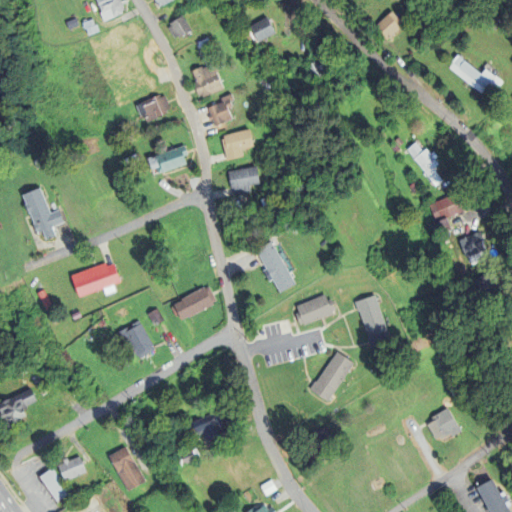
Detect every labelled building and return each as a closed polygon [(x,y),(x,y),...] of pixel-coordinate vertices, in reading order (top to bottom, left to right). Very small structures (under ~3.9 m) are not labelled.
[(89,0),(99,22),(119,14),(113,0),(89,0)] [(150,0),(156,9),(168,0),(150,0)] [(386,37),(399,22),(387,11),(374,25),(386,37)] [(172,37),(186,28),(178,15),(164,24),(172,37)] [(76,21),(89,16),(92,25),(79,30),(76,21)] [(254,43),(272,34),(263,18),(245,27),(254,43)] [(200,62),(211,58),(203,39),(193,44),(200,62)] [(446,66),(486,97),(498,81),(482,69),(478,73),(455,55),(446,66)] [(300,67),(318,58),(329,78),(311,88),(300,67)] [(195,97),(219,88),(210,63),(185,72),(195,97)] [(145,121),(168,110),(161,95),(138,105),(145,121)] [(211,127),(231,120),(227,110),(230,109),(227,100),(229,100),(227,95),(216,99),(218,103),(204,108),(211,127)] [(500,145),(511,135),(511,136),(511,121),(504,112),(486,128),(500,145)] [(222,162),(241,159),(239,148),(249,146),(246,131),(218,136),(222,162)] [(433,189),(442,181),(431,167),(439,161),(427,145),(420,150),(413,142),(402,150),(433,189)] [(153,175),(188,163),(182,144),(146,156),(153,175)] [(224,171),(252,167),(254,184),(245,185),(246,192),(228,195),(224,171)] [(33,233),(19,195),(39,187),(48,210),(56,207),(62,222),(49,228),(53,237),(42,241),(38,231),(33,233)] [(99,221),(124,207),(115,191),(91,205),(99,221)] [(425,204),(460,191),(467,209),(445,217),(432,222),(425,204)] [(445,217),(449,228),(432,235),(427,223),(432,222),(445,217)] [(283,232),(295,235),(297,224),(285,222),(283,232)] [(455,239),(466,265),(487,257),(475,230),(455,239)] [(275,293),(252,251),(267,242),(291,283),(275,293)] [(76,298),(118,282),(112,264),(104,267),(103,263),(68,276),(76,298)] [(470,277),(490,270),(497,289),(477,296),(470,277)] [(179,320),(214,301),(206,285),(170,304),(179,320)] [(51,307),(39,289),(33,293),(44,311),(51,307)] [(352,300),(371,355),(392,348),(373,293),(352,300)] [(297,326),(333,312),(326,294),(290,307),(297,326)] [(150,324),(161,318),(154,306),(143,312),(150,324)] [(113,332),(122,348),(130,343),(137,356),(150,348),(134,320),(113,332)] [(324,401),(351,362),(332,350),(306,389),(324,401)] [(0,413),(0,403),(31,388),(38,401),(22,409),(26,416),(19,420),(21,425),(8,431),(0,413)] [(187,411),(181,401),(174,405),(180,415),(187,411)] [(433,440),(445,432),(449,437),(460,430),(443,405),(428,414),(431,419),(424,424),(433,440)] [(203,440),(225,431),(220,420),(224,418),(219,406),(187,420),(193,433),(199,431),(203,440)] [(233,441),(244,436),(239,424),(228,429),(233,441)] [(106,455),(124,489),(143,479),(125,445),(106,455)] [(174,466),(198,455),(193,445),(169,456),(174,466)] [(61,480),(84,471),(77,455),(55,463),(61,480)] [(36,476),(59,509),(74,499),(51,465),(36,476)] [(264,496),(275,489),(269,478),(257,485),(264,496)] [(473,487),(487,511),(508,511),(488,478),(473,487)] [(275,511),(270,504),(266,507),(262,503),(250,511),(275,511)]
